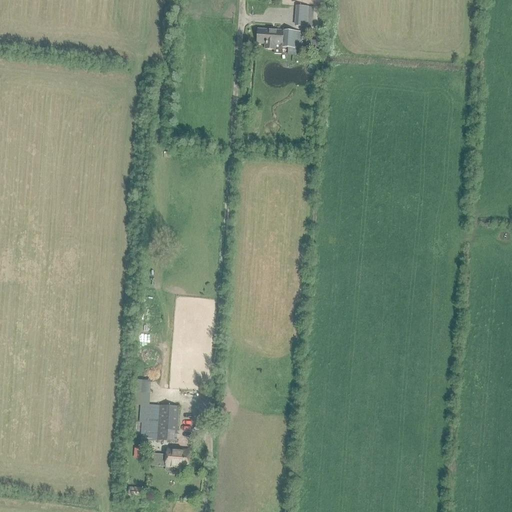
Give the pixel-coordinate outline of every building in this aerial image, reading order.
[(283,31),(258,29),(257,44),(265,44),(264,50),(274,50),(274,54),(281,55),(282,47),(298,48),(299,33),(283,32),(283,31)] [(305,41),(305,49),(307,49),(320,50),(321,37),(316,37),(315,42),(305,41)] [(132,405),(141,405),(142,380),(133,380),(132,405)] [(146,442),(157,442),(176,443),(179,409),(160,407),(149,406),(146,442)] [(187,470),(189,454),(168,452),(167,459),(154,457),(154,455),(153,455),(152,467),(166,468),(166,472),(167,473),(175,474),(176,473),(177,469),(187,470)] [(140,489),(128,488),(127,496),(139,497),(140,489)]
